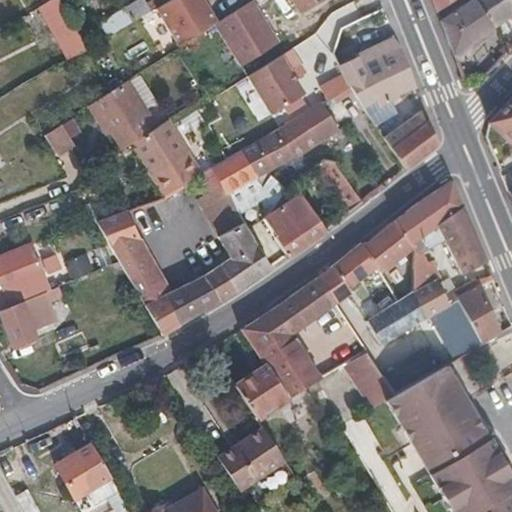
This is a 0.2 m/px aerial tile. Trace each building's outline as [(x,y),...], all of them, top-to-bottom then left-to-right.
[(0,0),(0,22),(33,3),(35,2),(33,0),(0,0)] [(41,19),(62,6),(58,0),(38,0),(35,2),(33,3),(41,19)] [(99,34),(144,6),(140,0),(119,0),(90,18),(99,34)] [(199,0),(158,0),(150,5),(173,42),(210,19),(199,0)] [(273,38),(247,0),(243,0),(210,22),(237,62),(273,38)] [(435,0),(439,11),(454,0),(435,0)] [(511,16),(511,11),(503,0),(468,0),(442,18),(455,52),(509,19),(511,16)] [(511,0),(503,0),(511,11),(511,0)] [(82,44),(62,6),(41,19),(61,56),(82,44)] [(356,58),(395,42),(392,34),(353,50),(356,58)] [(509,50),(511,46),(511,42),(508,40),(503,46),(509,50)] [(410,80),(395,42),(356,58),(353,50),(334,58),(340,68),(344,74),(357,95),(368,90),(374,100),(387,93),(396,89),(395,86),(410,80)] [(300,88),(285,64),(296,58),(287,43),(243,70),(267,109),(300,88)] [(509,50),(503,46),(497,51),(503,57),(509,50)] [(331,94),(326,83),(344,74),(340,68),(314,84),(322,98),(331,94)] [(153,119),(125,75),(82,101),(90,113),(97,110),(106,125),(117,143),(127,136),(153,119)] [(511,89),(487,116),(511,140),(511,89)] [(392,106),(387,93),(374,100),(368,90),(357,95),(371,117),(392,106)] [(250,171),(324,130),(328,135),(335,131),(318,100),(237,147),(250,171)] [(106,125),(97,110),(90,113),(100,129),(106,125)] [(72,127),(64,112),(53,119),(62,134),(72,127)] [(198,167),(163,113),(153,119),(127,136),(159,187),(198,167)] [(399,164),(432,137),(424,115),(396,135),(391,128),(382,134),(399,164)] [(62,134),(53,119),(37,129),(52,153),(67,143),(62,134)] [(260,183),(250,171),(237,147),(211,163),(235,205),(264,188),(260,183)] [(355,199),(331,159),(318,159),(311,164),(341,210),(355,199)] [(159,328),(231,285),(267,262),(235,205),(211,163),(194,171),(204,187),(196,193),(203,205),(200,207),(222,246),(217,249),(219,254),(191,273),(162,291),(130,236),(133,235),(117,208),(115,209),(95,218),(159,328)] [(280,186),(267,172),(260,183),(264,188),(273,198),(280,186)] [(480,256),(447,178),(416,198),(393,216),(412,242),(423,241),(442,233),(444,237),(442,238),(450,256),(454,254),(459,265),(480,256)] [(115,209),(102,185),(82,198),(95,218),(115,209)] [(319,227),(298,189),(264,212),(263,214),(283,251),(319,227)] [(412,242),(393,216),(361,240),(375,260),(379,266),(412,242)] [(349,281),(375,260),(361,240),(360,238),(329,262),(329,264),(318,272),(334,299),(352,286),(349,281)] [(48,284),(31,240),(0,253),(0,281),(8,301),(42,286),(48,284)] [(447,291),(472,275),(472,273),(457,276),(439,284),(429,265),(423,241),(412,242),(411,290),(424,313),(428,311),(452,298),(447,291)] [(318,375),(292,329),(334,299),(318,272),(267,308),(239,325),(262,362),(283,396),(318,375)] [(495,329),(476,283),(472,275),(447,291),(452,298),(455,296),(478,340),(495,329)] [(33,333),(24,310),(47,300),(42,286),(8,301),(0,303),(0,315),(11,342),(15,341),(18,346),(30,341),(27,335),(33,333)] [(380,339),(424,313),(411,290),(367,315),(380,339)] [(478,340),(455,296),(452,298),(428,311),(452,355),(478,340)] [(74,329),(47,341),(53,354),(79,343),(74,329)] [(379,372),(364,347),(342,361),(368,405),(381,397),(391,391),(379,372)] [(391,391),(433,367),(421,347),(379,372),(391,391)] [(283,396),(262,362),(232,381),(253,414),(283,396)] [(511,511),(511,477),(486,434),(485,435),(463,398),(441,362),(433,367),(391,391),(381,397),(450,511),(511,511)] [(282,458),(259,422),(212,453),(236,488),(282,458)] [(107,472),(87,438),(51,458),(70,493),(83,486),(86,491),(96,486),(93,480),(107,472)] [(213,511),(198,486),(157,510),(153,504),(138,511),(213,511)] [(36,511),(26,489),(12,495),(20,511),(36,511)]
